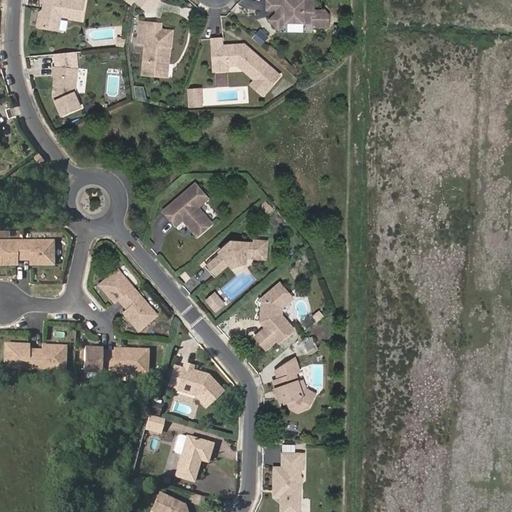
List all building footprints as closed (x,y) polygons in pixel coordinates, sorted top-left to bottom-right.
[(81,24),(85,6),(60,0),(42,0),(41,5),(44,6),(47,6),(45,14),(42,15),(39,30),(58,34),(61,20),(81,24)] [(128,0),(134,4),(136,1),(152,13),(161,0),(128,0)] [(312,12),(312,1),(266,1),(265,11),(277,12),(277,15),(275,15),(269,21),(277,29),(285,23),(312,24),(316,27),(327,27),(327,17),(322,12),(312,12)] [(36,29),(39,30),(42,15),(45,14),(47,6),(44,6),(43,13),(39,15),(36,29)] [(158,34),(158,28),(140,26),(137,49),(142,49),(140,78),(161,81),(163,68),(165,68),(169,36),(158,34)] [(217,48),(217,41),(208,40),(207,65),(220,66),(219,68),(231,68),(247,86),(261,73),(240,49),(237,53),(233,52),(233,50),(217,48)] [(161,81),(168,82),(170,68),(165,68),(163,68),(161,81)] [(75,95),(77,73),(54,70),(53,78),(56,78),(54,98),(62,117),(81,109),(75,95)] [(198,98),(199,93),(189,92),(188,107),(201,108),(201,99),(198,98)] [(37,163),(42,158),(37,153),(36,152),(30,156),(37,163)] [(209,201),(196,187),(166,215),(179,229),(185,223),(187,222),(190,225),(190,228),(200,239),(214,226),(199,210),(209,201)] [(274,210),(269,203),(264,207),(269,214),(274,210)] [(246,241),(241,240),(217,261),(225,269),(241,255),(243,258),(257,255),(257,251),(276,253),(278,236),(267,235),(266,237),(247,235),(246,241)] [(0,262),(13,263),(13,258),(17,258),(31,258),(35,258),(35,263),(54,262),(54,239),(31,239),(31,240),(0,239),(0,262)] [(120,269),(102,284),(114,299),(118,295),(120,298),(130,309),(132,312),(128,316),(140,330),(158,315),(144,298),(143,298),(134,287),(135,286),(120,269)] [(284,310),(295,300),(281,285),(265,300),(264,324),(267,324),(271,328),(259,339),(269,351),(280,342),(282,344),(298,330),(285,315),(284,310)] [(219,313),(226,307),(217,296),(210,302),(219,313)] [(42,349),(28,349),(24,349),(25,343),(5,343),(5,366),(27,367),(27,366),(42,367),(42,368),(65,368),(65,345),(46,345),(46,349),(42,349)] [(114,351),(99,350),(96,350),(96,346),(84,346),(83,369),(98,370),(98,369),(113,370),(113,371),(146,372),(147,348),(127,348),(127,351),(114,351)] [(313,392),(305,380),(300,372),(304,370),(296,357),(279,373),(283,380),(279,383),(292,404),(298,400),(301,405),(309,407),(317,401),(319,393),(313,392)] [(190,372),(191,367),(182,366),(176,392),(195,397),(206,407),(222,391),(206,375),(205,377),(200,376),(199,374),(190,372)] [(320,386),(314,385),(309,378),(305,380),(313,392),(319,393),(320,386)] [(144,429),(159,433),(162,421),(147,417),(144,429)] [(207,463),(212,444),(186,437),(175,477),(194,483),(198,466),(196,466),(197,460),(199,461),(207,463)] [(307,457),(286,457),(286,471),(278,471),(278,494),(281,494),(281,500),(285,500),(284,511),(303,511),(304,486),(305,485),(305,482),(304,481),(304,472),(307,472),(307,457)] [(186,511),(184,505),(159,494),(151,511),(154,511),(186,511)]
